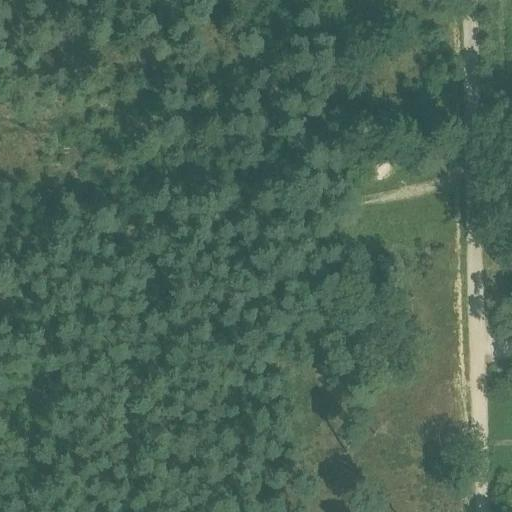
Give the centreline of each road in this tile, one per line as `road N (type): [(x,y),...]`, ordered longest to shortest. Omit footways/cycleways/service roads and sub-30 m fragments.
road 1 (track): [(483,511),(469,0)]
road 2 (track): [(0,247),(472,186)]
